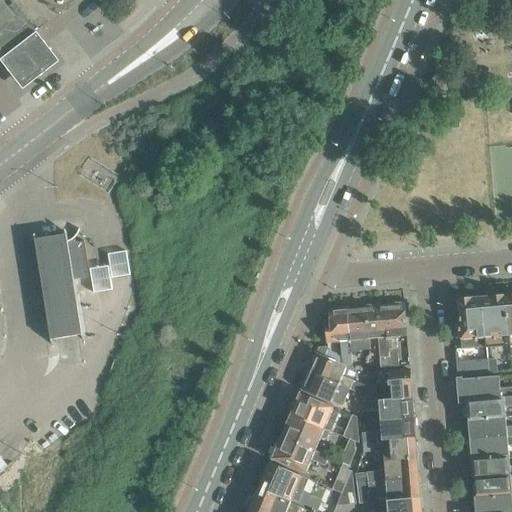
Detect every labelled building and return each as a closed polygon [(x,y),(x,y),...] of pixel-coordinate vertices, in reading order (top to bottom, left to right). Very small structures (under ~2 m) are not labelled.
[(0,29),(4,27),(1,23),(10,16),(9,16),(0,3),(0,29)] [(16,11),(9,16),(10,16),(1,23),(4,27),(0,29),(0,57),(33,32),(16,11)] [(33,32),(0,57),(0,63),(20,89),(56,61),(33,32)] [(459,127),(458,111),(448,112),(450,128),(459,127)] [(51,236),(40,238),(35,239),(51,339),(68,337),(82,334),(74,280),(90,277),(84,241),(77,242),(74,238),(76,236),(78,234),(79,233),(80,231),(80,229),(79,229),(77,232),(76,233),(73,236),(71,239),(67,241),(66,234),(51,236)] [(92,266),(95,291),(113,288),(111,275),(131,272),(128,249),(109,252),(110,264),(92,266)] [(493,297),(482,298),(486,347),(510,345),(506,296),(503,296),(501,294),(494,294),(493,297)] [(486,347),(482,298),(471,299),(469,296),(462,297),(460,300),(457,300),(459,323),(456,323),(457,337),(461,337),(462,349),(486,347)] [(392,305),(385,305),(391,367),(399,366),(397,337),(407,336),(404,304),(401,304),(398,302),(394,303),(392,305)] [(374,304),(367,305),(370,339),(379,338),(380,367),(391,367),(385,305),(376,306),(374,304)] [(370,339),(367,305),(360,305),(357,308),(348,308),(352,349),(352,352),(360,351),(360,339),(370,339)] [(352,352),(352,349),(348,308),(330,310),(331,322),(326,322),(327,342),(341,341),(343,364),(347,366),(353,367),(352,352)] [(319,347),(316,353),(324,356),(328,346),(319,347)] [(312,364),(309,371),(365,395),(368,387),(343,376),(347,366),(343,364),(324,356),(316,353),(315,356),(312,357),(310,361),(312,364)] [(489,373),(488,363),(488,360),(457,362),(458,376),(489,373)] [(496,362),(488,363),(489,373),(497,372),(496,362)] [(392,400),(412,398),(410,369),(378,372),(378,385),(391,384),(392,400)] [(361,404),(362,402),(365,395),(309,371),(306,378),(303,379),(302,383),(303,385),(302,388),(332,401),(336,392),(361,404)] [(511,396),(511,388),(500,389),(499,376),(459,380),(461,401),(468,401),(511,396)] [(362,402),(371,401),(377,401),(376,385),(370,385),(369,387),(368,387),(365,395),(362,402)] [(292,413),(291,414),(330,431),(336,418),(340,409),(300,392),(296,403),(292,404),(290,410),(292,413)] [(511,405),(511,396),(468,401),(469,407),(466,410),(467,416),(470,418),(470,420),(505,417),(504,406),(511,405)] [(414,419),(412,398),(392,400),(379,401),(381,421),(414,419)] [(372,411),(371,401),(362,402),(361,404),(358,412),(372,411)] [(283,435),(282,436),(316,451),(321,437),(327,439),(330,431),(291,414),(287,425),(283,425),(280,432),(283,435)] [(511,436),(511,425),(506,426),(505,417),(470,420),(470,422),(467,424),(468,431),(471,433),(471,439),(511,436)] [(362,433),(362,443),(382,441),(416,439),(414,419),(381,421),(382,432),(362,433)] [(329,456),(321,453),(316,451),(282,436),(278,447),(274,447),(271,454),(273,457),(273,459),(306,473),(312,459),(326,464),(329,456)] [(473,457),(473,459),(508,456),(508,446),(511,445),(511,436),(471,439),(472,446),(469,449),(470,455),(473,457)] [(349,438),(349,439),(340,462),(343,463),(349,466),(355,451),(355,441),(349,438)] [(384,461),(417,458),(416,439),(382,441),(362,443),(363,452),(375,451),(374,446),(383,446),(384,461)] [(511,475),(511,466),(509,467),(508,456),(473,459),(473,461),(471,463),(471,470),(474,472),(475,478),(511,475)] [(357,484),(386,481),(419,478),(417,458),(384,461),(385,470),(366,472),(366,473),(356,473),(357,484)] [(261,485),(260,487),(309,508),(313,497),(303,493),(309,479),(270,462),(269,465),(265,466),(263,471),(265,474),(261,485)] [(332,489),(341,493),(351,471),(348,469),(349,466),(343,463),(332,489)] [(351,471),(341,493),(336,506),(356,504),(352,471),(351,471)] [(476,496),(476,498),(511,495),(511,484),(511,475),(475,478),(475,485),(473,488),(473,494),(476,496)] [(388,501),(420,498),(419,478),(386,481),(357,484),(359,504),(369,503),(369,492),(387,491),(388,501)] [(251,508),(249,511),(286,511),(287,511),(289,511),(307,511),(309,508),(260,487),(259,489),(255,500),(251,501),(249,506),(251,508)] [(511,511),(511,497),(511,495),(476,498),(477,500),(474,502),(474,509),(477,511),(511,511)] [(421,511),(421,508),(420,498),(388,501),(388,511),(421,511)]
